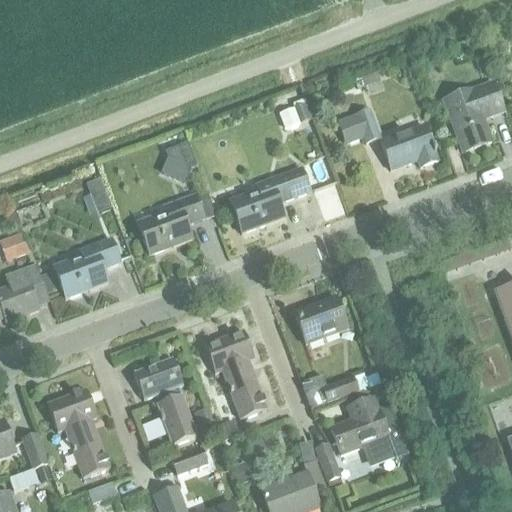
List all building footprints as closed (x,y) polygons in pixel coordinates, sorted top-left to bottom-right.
[(482,122),(503,115),(492,86),(444,104),(463,156),(491,145),(482,122)] [(300,127),(311,123),(306,107),(278,117),(284,132),(290,135),(296,132),(300,127)] [(369,115),(337,126),(346,149),(363,142),(365,148),(379,143),(369,115)] [(420,172),(437,165),(424,130),(380,147),(390,175),(417,165),(420,172)] [(183,166),(190,171),(195,170),(187,146),(164,154),(167,161),(170,161),(175,162),(179,164),(183,166)] [(329,156),(315,160),(321,180),(334,176),(329,156)] [(278,208),(309,197),(300,173),(255,190),(257,196),(229,207),(241,238),(283,222),(278,208)] [(97,207),(109,206),(107,181),(95,182),(97,207)] [(324,197),(330,217),(348,212),(342,192),(324,197)] [(186,230),(204,223),(195,199),(163,211),(165,217),(136,228),(148,260),(191,244),(186,230)] [(22,235),(0,243),(0,252),(5,265),(30,256),(22,235)] [(102,273),(119,267),(111,243),(79,255),(81,261),(52,272),(64,304),(107,287),(102,273)] [(35,271),(20,277),(1,284),(5,294),(0,295),(0,321),(2,321),(4,326),(37,314),(35,309),(47,304),(35,271)] [(511,349),(511,441),(506,444),(511,460),(511,288),(492,296),(511,349)] [(305,348),(347,333),(335,301),(293,316),(305,348)] [(242,335),(237,337),(204,350),(214,378),(222,376),(240,424),(266,414),(251,373),(247,374),(245,367),(253,364),(242,335)] [(155,408),(170,450),(197,441),(181,398),(180,398),(177,391),(182,389),(172,362),(133,377),(143,405),(155,400),(157,407),(155,408)] [(375,373),(358,380),(322,393),(327,407),(380,387),(375,373)] [(64,434),(82,483),(109,474),(93,433),(91,434),(88,425),(95,423),(85,395),(47,409),(57,437),(64,434)] [(350,425),(330,432),(340,459),(363,450),(370,467),(392,459),(394,464),(396,464),(395,462),(407,458),(389,409),(377,413),(373,402),(353,410),(358,425),(351,427),(350,425)] [(0,425),(0,462),(15,457),(3,425),(0,425)] [(23,443),(34,473),(46,469),(35,439),(23,443)] [(314,453),(326,486),(340,481),(328,448),(314,453)] [(172,465),(177,480),(206,469),(200,454),(172,465)] [(244,465),(232,470),(239,488),(252,484),(244,465)] [(313,496),(324,492),(314,465),(303,469),(306,478),(261,495),(267,511),(318,511),(319,511),(313,496)] [(9,483),(14,497),(38,487),(33,474),(9,483)] [(87,496),(92,509),(116,500),(112,487),(87,496)] [(184,511),(177,492),(154,500),(158,511),(184,511)] [(0,498),(0,511),(13,511),(7,496),(0,498)]
